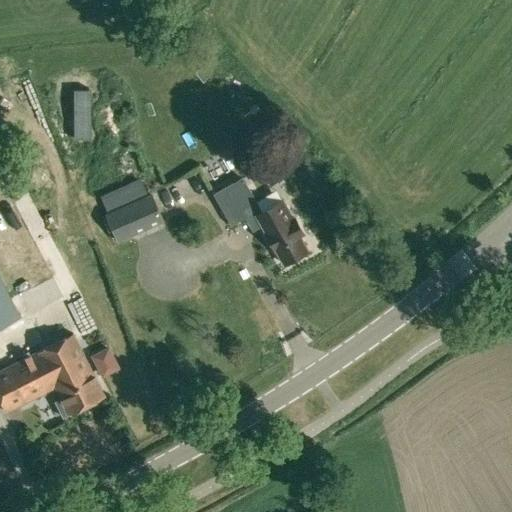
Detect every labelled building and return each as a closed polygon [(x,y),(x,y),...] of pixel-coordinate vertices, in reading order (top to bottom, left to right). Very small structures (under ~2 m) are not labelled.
[(133,177),(150,171),(141,149),(124,155),(133,177)] [(276,248),(284,263),(307,250),(299,235),(303,233),(284,199),(262,211),(242,177),(222,189),(234,212),(245,206),(257,227),(262,224),(267,233),(266,233),(275,249),(276,248)] [(105,213),(118,242),(163,221),(150,192),(147,194),(139,178),(101,196),(108,211),(105,213)] [(251,231),(257,227),(245,206),(234,212),(222,189),(212,195),(230,225),(244,217),(251,231)] [(170,190),(157,198),(169,218),(182,210),(170,190)] [(343,217),(349,227),(360,220),(355,210),(343,217)] [(29,319),(72,295),(38,237),(20,247),(26,257),(15,263),(36,300),(23,308),(29,319)] [(0,289),(0,327),(16,319),(0,289)] [(102,333),(87,295),(71,301),(86,339),(102,333)] [(57,400),(65,416),(105,395),(73,333),(0,370),(0,399),(6,412),(56,386),(61,397),(57,400)]
